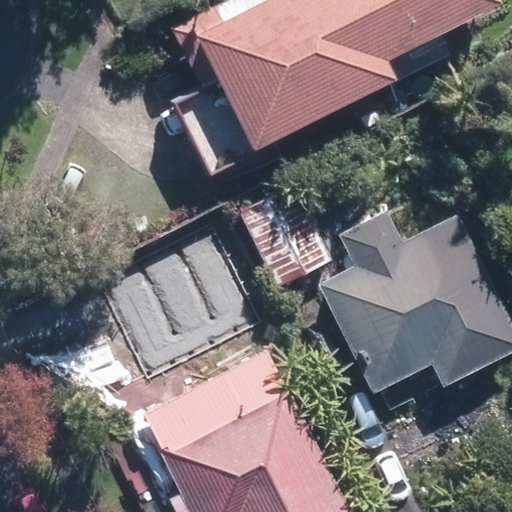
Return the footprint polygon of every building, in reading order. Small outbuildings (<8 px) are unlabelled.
[(262,0),(214,22),(208,8),(164,29),(194,92),(208,86),(239,152),(384,84),(373,62),(486,9),(481,0),(262,0)] [(511,65),(502,71),(511,89),(511,65)] [(327,260),(290,186),(235,213),(272,287),(327,260)] [(378,211),(331,234),(346,266),(310,283),(365,393),(424,364),(435,387),(511,349),(511,342),(449,214),(393,241),(378,211)] [(228,279),(191,214),(124,253),(161,317),(228,279)] [(340,511),(260,350),(189,384),(175,355),(93,395),(150,511),(340,511)]
